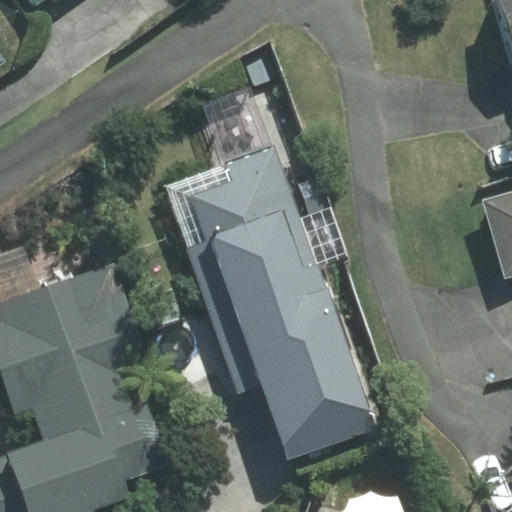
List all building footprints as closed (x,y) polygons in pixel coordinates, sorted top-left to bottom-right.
[(48,0),(13,0),(24,16),(48,0)] [(511,0),(506,0),(474,9),(493,79),(511,73),(511,0)] [(242,109),(197,124),(213,172),(259,155),(242,109)] [(214,191),(172,207),(190,255),(174,261),(205,345),(221,340),(243,399),(256,394),(283,467),(371,435),(310,271),(292,223),(266,152),(259,155),(213,172),(208,174),(214,191)] [(150,195),(174,261),(190,255),(172,207),(214,191),(208,174),(150,195)] [(511,198),(469,211),(491,289),(511,282),(511,198)] [(321,213),(292,223),(310,271),(339,260),(321,213)] [(0,426),(20,420),(31,453),(0,463),(0,511),(113,511),(134,505),(128,488),(155,479),(134,416),(122,420),(109,380),(134,372),(102,280),(0,313),(0,426)] [(221,340),(205,345),(227,405),(243,399),(221,340)] [(389,511),(387,505),(378,505),(371,504),(364,503),(360,500),(353,505),(344,507),(336,508),(335,511),(389,511)]
